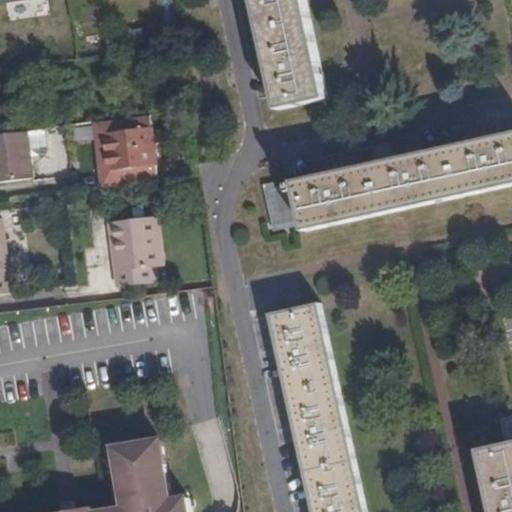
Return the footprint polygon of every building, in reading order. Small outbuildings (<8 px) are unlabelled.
[(331,98),(308,0),(259,0),(284,108),(331,98)] [(14,106),(0,107),(0,124),(16,122),(14,106)] [(160,180),(151,116),(96,123),(98,142),(109,141),(114,185),(160,180)] [(0,181),(36,176),(29,131),(0,134),(0,181)] [(511,133),(299,181),(309,223),(310,228),(511,182),(511,133)] [(71,140),(63,141),(64,159),(72,158),(71,140)] [(109,141),(98,142),(105,186),(114,185),(109,141)] [(202,174),(200,164),(167,169),(168,179),(202,174)] [(309,223),(299,181),(269,188),(277,229),(309,223)] [(65,191),(48,194),(50,205),(67,202),(65,191)] [(0,276),(11,275),(3,216),(0,216),(0,276)] [(121,243),(127,285),(158,281),(156,266),(164,264),(158,216),(112,222),(114,244),(121,243)] [(119,285),(127,285),(121,243),(114,244),(119,285)] [(319,511),(369,511),(324,304),(276,314),(319,511)] [(194,511),(191,494),(174,497),(163,436),(117,445),(128,505),(95,511),(93,503),(79,505),(77,496),(61,499),(63,509),(48,511),(194,511)] [(511,511),(511,443),(485,450),(498,511),(511,511)]
